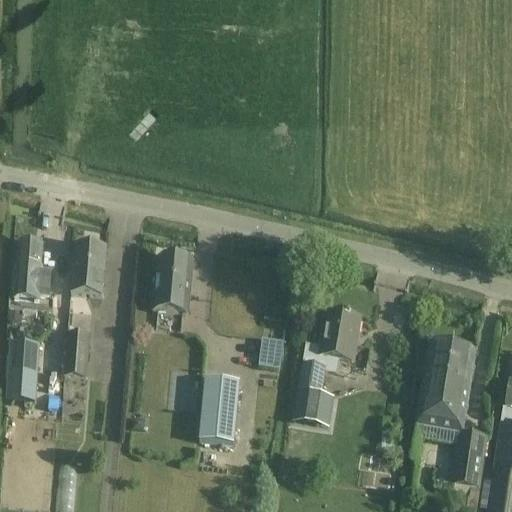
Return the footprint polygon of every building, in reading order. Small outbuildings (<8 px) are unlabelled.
[(59,255),(70,256),(71,226),(61,225),(59,255)] [(39,287),(42,247),(18,245),(14,297),(30,298),(32,286),(39,287)] [(106,252),(74,249),(70,297),(102,300),(106,252)] [(192,264),(157,261),(152,314),(187,317),(192,264)] [(297,396),(322,400),(326,373),(336,375),(338,363),(352,365),(359,320),(326,315),(320,351),(305,348),(302,367),(301,367),(297,396)] [(66,336),(64,369),(63,380),(86,382),(90,337),(66,336)] [(261,343),(258,370),(279,372),(283,344),(261,343)] [(429,346),(415,428),(463,436),(476,354),(429,346)] [(10,348),(6,404),(34,406),(38,350),(10,348)] [(170,408),(189,408),(190,373),(171,372),(170,408)] [(234,450),(240,386),(204,383),(198,446),(234,450)] [(294,412),(292,424),(328,429),(330,418),(332,402),(322,400),(297,396),(297,398),(294,412)] [(511,425),(499,424),(492,473),(511,476),(511,425)] [(454,492),(454,496),(470,498),(471,490),(480,491),(480,489),(487,439),(463,436),(461,449),(459,460),(460,460),(463,460),(459,488),(455,487),(455,488),(454,492)] [(511,511),(511,476),(492,473),(491,473),(485,511),(511,511)]
